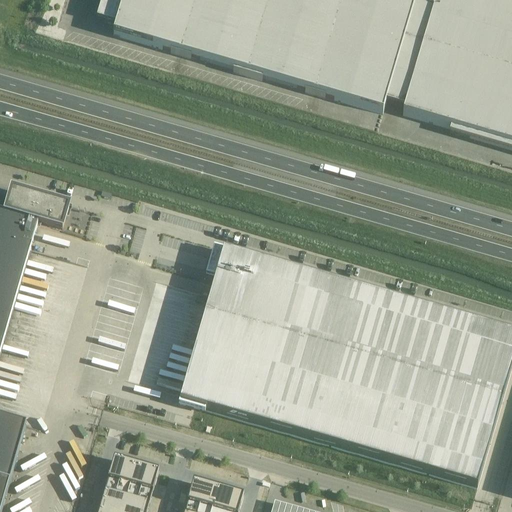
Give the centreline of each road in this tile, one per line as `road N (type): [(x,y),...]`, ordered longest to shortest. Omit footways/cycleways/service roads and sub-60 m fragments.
road 1 (motorway): [(511,229),(0,80)]
road 2 (motorway): [(0,109),(511,255)]
road 3 (unclassified): [(428,511),(102,418)]
